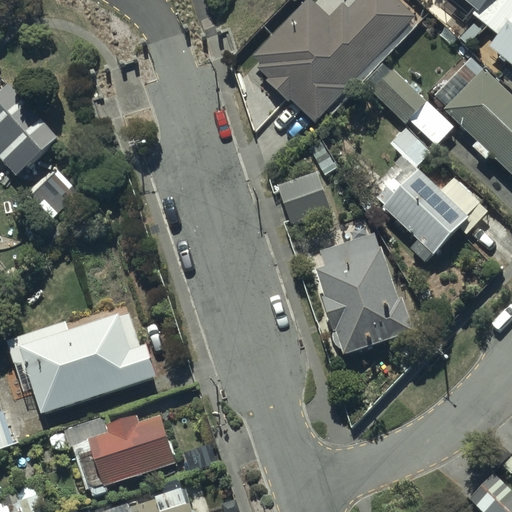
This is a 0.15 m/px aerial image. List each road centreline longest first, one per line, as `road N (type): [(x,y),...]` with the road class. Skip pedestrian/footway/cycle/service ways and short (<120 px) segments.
road 1 (residential): [(305,491),(184,122)]
road 2 (residential): [(511,368),(420,446),(305,491)]
